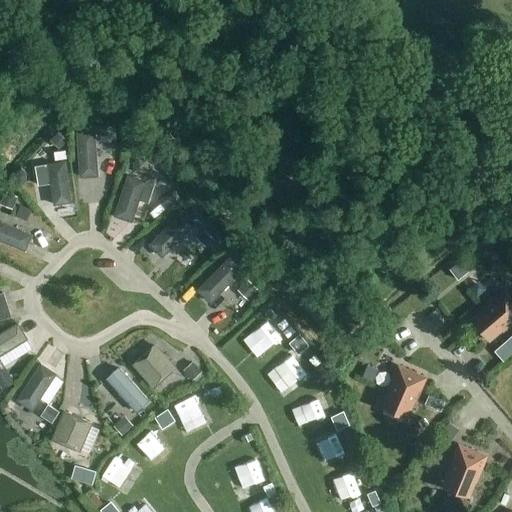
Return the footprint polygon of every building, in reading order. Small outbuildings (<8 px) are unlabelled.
[(112,127),(100,127),(100,142),(113,141),(112,127)] [(59,132),(51,140),(60,150),(68,142),(59,132)] [(94,132),(76,133),(78,178),(97,177),(94,132)] [(146,160),(138,157),(131,163),(133,172),(141,175),(148,169),(146,160)] [(67,162),(49,165),(55,206),(73,203),(67,162)] [(126,176),(113,218),(131,224),(144,182),(126,176)] [(168,189),(157,197),(166,209),(177,202),(168,189)] [(6,193),(1,204),(14,210),(18,198),(6,193)] [(180,213),(148,246),(161,259),(194,226),(180,213)] [(0,222),(0,240),(27,252),(33,236),(0,222)] [(203,231),(196,239),(205,247),(212,239),(203,231)] [(228,259),(196,291),(209,304),(241,272),(228,259)] [(478,281),(471,274),(461,282),(468,290),(478,281)] [(247,281),(237,291),(247,301),(257,291),(247,281)] [(511,298),(505,290),(471,320),(490,342),(511,323),(511,298)] [(0,320),(11,317),(3,293),(0,294),(0,320)] [(20,324),(0,335),(0,356),(29,339),(20,324)] [(155,345),(131,366),(153,389),(176,368),(155,345)] [(296,357),(306,367),(316,358),(306,348),(296,357)] [(201,372),(193,362),(183,371),(192,380),(201,372)] [(39,364),(15,402),(31,412),(55,375),(39,364)] [(378,370),(367,365),(362,377),(373,382),(378,370)] [(407,419),(425,378),(398,367),(381,408),(407,419)] [(6,368),(0,371),(0,383),(3,389),(15,383),(6,368)] [(118,368),(105,380),(135,413),(148,401),(118,368)] [(202,399),(184,407),(187,416),(206,407),(202,399)] [(47,406),(40,417),(51,424),(58,413),(47,406)] [(62,410),(49,440),(78,453),(91,424),(62,410)] [(124,417),(113,427),(121,436),(132,426),(124,417)] [(448,422),(441,432),(452,440),(459,430),(448,422)] [(350,424),(336,430),(345,449),(358,442),(350,424)] [(468,497),(475,481),(476,482),(488,455),(458,443),(447,470),(449,471),(443,486),(468,497)] [(389,511),(384,501),(362,511),(389,511)]
